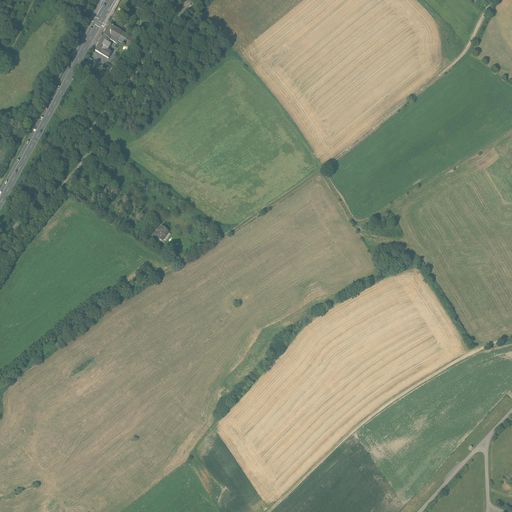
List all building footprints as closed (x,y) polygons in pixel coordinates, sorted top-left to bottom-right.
[(122,32),(110,25),(104,36),(109,39),(109,40),(116,44),(117,41),(122,32)] [(139,41),(122,32),(117,41),(128,47),(133,49),(139,41)] [(104,36),(96,51),(104,56),(107,51),(109,47),(107,46),(108,45),(107,44),(109,40),(109,39),(104,36)] [(105,189),(92,181),(90,185),(92,186),(99,191),(103,193),(105,189)] [(160,228),(154,237),(161,242),(168,232),(160,228)]
